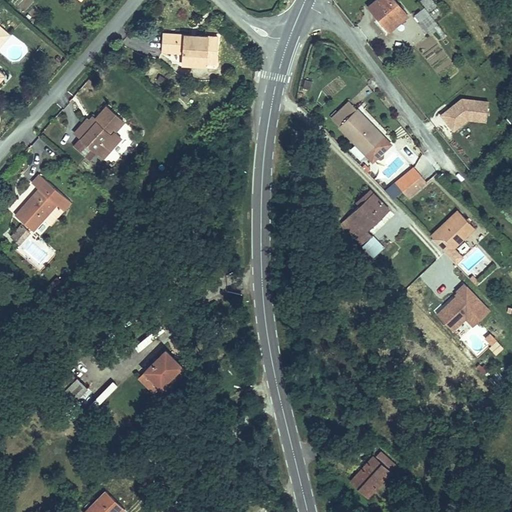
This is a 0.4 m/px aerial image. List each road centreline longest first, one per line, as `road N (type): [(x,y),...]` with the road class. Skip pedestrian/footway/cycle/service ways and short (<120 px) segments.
road 1 (secondary): [(305,511),(260,256),(269,110),(287,44)]
road 2 (residential): [(303,4),(344,32),(451,171),(511,233)]
road 3 (unknown): [(469,285),(379,184),(300,113),(276,75)]
road 4 (unclassified): [(0,152),(134,0)]
